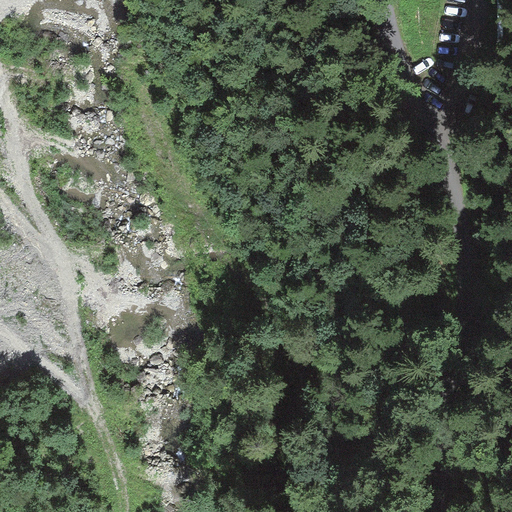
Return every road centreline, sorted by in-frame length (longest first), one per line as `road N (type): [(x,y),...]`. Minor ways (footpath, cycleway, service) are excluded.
road 1 (unclassified): [(437,511),(434,435),(459,341),(465,237),(384,0)]
road 2 (track): [(121,511),(58,261),(0,94)]
road 3 (track): [(446,178),(476,73),(477,0)]
